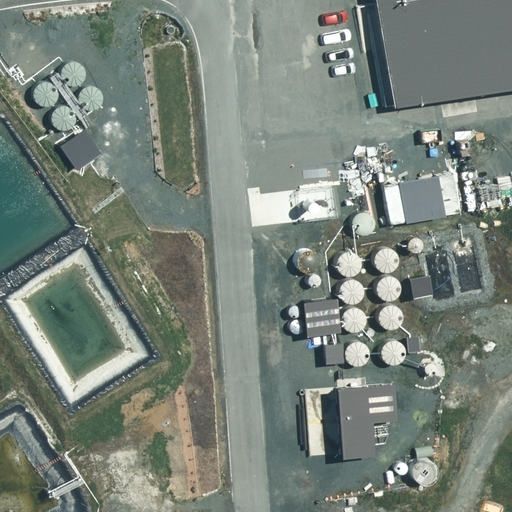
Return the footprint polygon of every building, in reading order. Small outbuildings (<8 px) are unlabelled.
[(388,108),(511,86),(511,0),(369,0),(370,4),(356,6),(363,50),(378,48),(388,108)] [(349,230),(351,232),(353,234),(355,235),(358,236),(361,236),(363,235),(366,234),(368,232),(370,230),(371,228),(372,225),(372,223),(371,220),(370,218),(369,216),(367,214),(365,212),(362,211),(359,211),(357,211),(354,212),(352,214),(350,215),(348,218),(347,220),(347,223),(347,225),(348,228),(349,230)] [(372,266),(374,268),(376,270),(378,271),(381,272),(384,272),(386,271),(389,270),(391,269),(393,266),(394,264),(394,262),(395,259),(394,256),(393,254),(392,252),(390,250),(388,248),(385,248),(382,247),(380,248),(377,248),(375,250),(373,252),(371,254),(370,256),(370,259),(370,262),(371,264),(372,266)] [(335,270),(336,272),(338,274),(341,275),(343,276),(346,276),(349,275),(351,274),(353,272),(355,270),(356,268),(357,265),(357,263),(357,260),(356,258),(354,256),(352,254),(350,252),(348,251),(345,251),(342,251),(340,252),(337,254),(335,255),(334,258),(333,260),(332,263),(333,265),(333,268),(335,270)] [(374,295),(376,297),(378,298),(381,300),(383,300),(386,300),(389,300),(391,299),(393,297),(395,295),(396,293),(397,290),(397,287),(397,285),(396,282),(394,280),(392,278),(390,277),(387,276),(385,276),(382,276),(380,277),(377,278),(375,280),(374,282),(373,285),(372,287),(373,290),(373,292),(374,295)] [(337,298),(338,300),(341,302),(343,303),(346,304),(348,304),(351,303),(353,302),(355,301),(357,298),(358,296),(359,294),(359,291),(359,288),(358,286),(356,284),(354,282),(352,280),(350,280),(347,279),(344,280),(342,280),(340,282),(338,284),(336,286),(335,288),(335,291),(335,293),(335,296),(337,298)] [(376,323),(378,325),(380,327),(382,328),(385,329),(388,329),(390,328),(393,327),(395,325),(397,323),(398,321),(399,319),(399,316),(398,313),(397,311),(396,309),(394,307),(392,305),(389,305),(386,304),(384,304),(381,305),(379,307),(377,309),(376,311),(375,313),(374,316),(374,319),(375,321),(376,323)] [(339,326),(341,328),(343,330),(345,331),(348,331),(351,331),(353,331),(356,330),(358,328),(360,326),(361,324),(362,321),(362,319),(361,316),(360,314),(359,311),(357,309),(355,308),(352,307),(349,307),(347,307),(344,308),(342,309),(340,311),(338,313),(337,316),(337,319),(337,321),(338,324),(339,326)] [(378,359),(380,361),(382,363),(385,364),(387,365),(390,365),(392,364),(395,363),(397,361),(399,359),(400,357),(401,354),(401,352),(400,349),(399,347),(398,344),(396,343),(394,341),(391,340),(389,340),(386,340),(383,341),(381,342),(379,344),(378,347),(377,349),(376,352),(376,354),(377,357),(378,359)] [(342,361),(344,363),(346,364),(348,365),(351,366),(353,366),(356,365),(359,364),(361,363),(362,361),(364,358),(364,356),(365,353),(364,350),(363,348),(362,346),(360,344),(357,343),(355,342),(352,341),(350,342),(347,342),(345,344),(343,346),(341,348),(340,350),(340,353),(340,356),(341,358),(342,361)] [(330,389),(336,458),(370,455),(367,422),(392,420),(390,384),(330,389)] [(410,468),(409,471),(410,474),(410,476),(411,479),(413,481),(414,483),(417,485),(419,486),(422,487),(424,487),(427,487),(430,487),(432,485),(434,484),(436,482),(438,480),(439,478),(440,475),(440,472),(440,470),(440,467),(439,465),(437,462),(435,460),(433,459),(431,457),(428,457),(426,456),(423,456),(420,457),(418,458),(416,459),(413,461),(412,463),(411,466),(410,468)]
